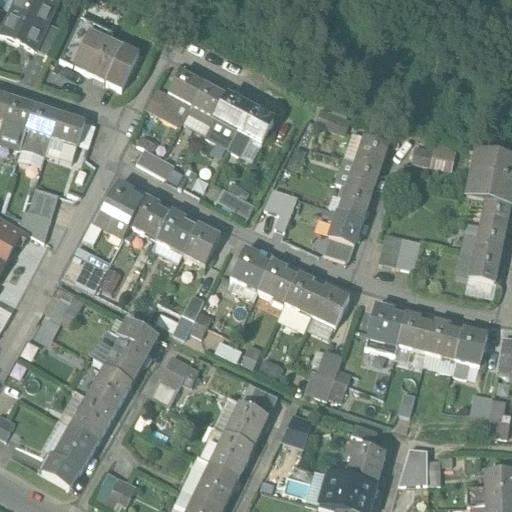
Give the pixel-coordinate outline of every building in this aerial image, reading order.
[(23,0),(20,0),(0,41),(31,56),(32,54),(44,30),(52,14),(23,0)] [(111,36),(78,22),(58,65),(104,87),(103,88),(118,95),(136,57),(121,50),(118,57),(104,51),(111,36)] [(59,37),(44,30),(32,54),(47,61),(59,37)] [(203,90),(179,77),(167,99),(191,112),(203,90)] [(226,102),(203,90),(191,112),(188,118),(210,131),(212,129),(226,102)] [(9,104),(0,100),(0,127),(1,128),(9,104)] [(249,114),(226,102),(212,129),(220,133),(223,129),(237,137),(249,114)] [(34,112),(9,104),(1,128),(0,130),(0,148),(20,155),(20,153),(34,112)] [(58,119),(34,112),(20,153),(45,161),(48,152),(58,119)] [(328,116),(319,113),(314,128),(322,131),(328,116)] [(272,127),(249,114),(237,137),(260,149),(272,127)] [(337,120),(328,116),(322,131),(331,135),(337,120)] [(82,127),(58,119),(48,152),(60,156),(63,147),(75,151),(82,127)] [(153,148),(139,140),(135,148),(142,152),(149,156),(153,148)] [(387,151),(363,143),(355,168),(379,176),(387,151)] [(149,156),(142,152),(134,168),(166,184),(174,168),(149,156)] [(433,156),(424,154),(420,170),(430,172),(433,156)] [(442,158),(433,156),(430,172),(439,174),(442,158)] [(511,200),(511,164),(476,157),(466,204),(485,208),(509,213),(511,200)] [(379,176),(355,168),(346,192),(370,201),(379,176)] [(246,195),(231,187),(227,196),(242,203),(246,195)] [(117,189),(96,230),(110,238),(118,222),(131,229),(142,207),(130,200),(132,196),(117,189)] [(370,201),(346,192),(338,217),(362,225),(370,201)] [(56,201),(34,194),(27,217),(49,223),(56,201)] [(227,196),(223,194),(217,206),(247,222),(253,209),(242,203),(227,196)] [(157,210),(144,203),(142,207),(131,229),(129,233),(142,239),(144,235),(158,242),(169,221),(155,213),(157,210)] [(509,213),(485,208),(479,234),(504,239),(509,213)] [(272,213),(267,227),(276,231),(281,216),(272,213)] [(290,219),(281,216),(276,231),(285,234),(290,219)] [(49,223),(27,217),(21,236),(27,239),(43,248),(50,224),(49,223)] [(184,224),(171,217),(169,221),(158,242),(155,246),(168,253),(170,249),(184,256),(195,234),(182,227),(184,224)] [(362,225),(338,217),(329,242),(353,251),(362,225)] [(21,236),(0,224),(0,238),(16,248),(15,250),(20,252),(27,239),(21,236)] [(218,241),(197,231),(195,234),(184,256),(182,260),(203,271),(218,241)] [(504,239),(479,234),(474,259),(499,264),(504,239)] [(0,238),(0,268),(4,270),(15,250),(16,248),(0,238)] [(259,261),(244,255),(230,285),(245,292),(246,288),(259,294),(270,271),(257,265),(259,261)] [(474,259),(461,256),(455,282),(493,290),(499,264),(474,259)] [(397,262),(388,260),(384,276),(393,279),(397,262)] [(406,265),(397,262),(393,279),(402,281),(406,265)] [(105,277),(84,265),(78,276),(80,276),(74,287),(94,298),(105,277)] [(259,294),(257,298),(271,305),(273,301),(286,307),(297,284),(284,278),(286,274),(272,267),(259,294)] [(313,287),(298,280),(297,284),(286,307),(284,311),(298,317),(300,313),(313,319),(324,296),(311,290),(313,287)] [(313,319),(311,323),(334,334),(348,303),(325,293),(324,296),(313,319)] [(59,303),(47,323),(59,330),(61,326),(69,311),(70,309),(59,303)] [(198,316),(186,310),(181,320),(193,326),(198,316)] [(69,311),(61,326),(69,330),(76,315),(69,311)] [(391,315),(375,311),(366,345),(383,349),(384,345),(398,348),(404,323),(390,319),(391,315)] [(211,322),(198,316),(193,326),(206,332),(211,322)] [(420,323),(405,319),(404,323),(398,348),(397,352),(412,356),(413,352),(426,356),(433,330),(419,327),(420,323)] [(193,326),(181,320),(176,331),(188,337),(193,326)] [(206,332),(193,326),(188,337),(200,343),(206,332)] [(449,330),(434,326),(433,330),(426,356),(425,360),(440,363),(441,360),(455,363),(462,338),(448,334),(449,330)] [(154,343),(127,329),(119,343),(120,344),(146,358),(154,343)] [(486,340),(463,334),(462,338),(455,363),(454,367),(478,373),(486,340)] [(146,358),(120,344),(103,374),(130,390),(147,359),(146,358)] [(241,357),(219,347),(214,357),(236,367),(241,357)] [(323,359),(316,379),(333,386),(337,375),(341,365),(323,359)] [(189,373),(170,363),(158,385),(178,395),(182,387),(189,373)] [(189,373),(182,387),(191,392),(198,377),(189,373)] [(130,390),(103,374),(86,404),(113,419),(130,390)] [(350,379),(337,375),(333,386),(346,390),(350,379)] [(316,379),(313,378),(307,398),(326,405),(327,403),(333,386),(316,379)] [(346,390),(333,386),(327,403),(340,407),(346,390)] [(113,419),(86,404),(69,433),(97,449),(113,419)] [(267,423),(239,410),(224,441),(252,454),(267,423)] [(489,414),(476,412),(474,423),(487,425),(489,414)] [(502,416),(489,414),(487,425),(500,427),(502,416)] [(487,425),(474,423),(472,434),(485,436),(487,425)] [(311,428),(302,425),(297,440),(306,443),(311,428)] [(500,427),(487,425),(485,436),(499,439),(500,427)] [(4,427),(0,434),(0,443),(4,446),(12,431),(4,427)] [(320,431),(311,428),(306,443),(315,446),(320,431)] [(376,436),(353,429),(350,439),(372,447),(376,436)] [(69,433),(52,464),(79,480),(97,449),(69,433)] [(252,454),(224,441),(217,455),(204,449),(196,465),(209,471),(237,485),(252,454)] [(385,460),(355,451),(345,485),(375,494),(385,460)] [(426,455),(408,456),(400,483),(427,482),(427,466),(426,455)] [(436,466),(427,466),(427,482),(436,482),(436,466)] [(223,511),(237,485),(209,471),(194,502),(214,511),(223,511)] [(511,511),(511,478),(485,479),(485,493),(467,493),(467,511),(511,511)] [(345,485),(328,480),(318,511),(370,511),(375,494),(345,485)] [(116,487),(108,504),(116,509),(125,491),(116,487)] [(125,491),(116,509),(122,511),(124,511),(133,495),(125,491)] [(214,511),(194,502),(188,511),(214,511)]
